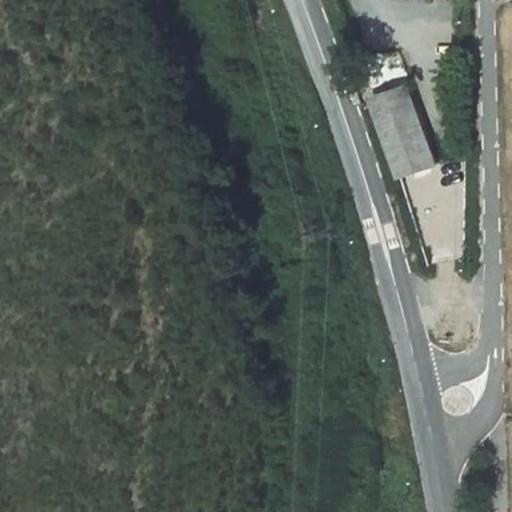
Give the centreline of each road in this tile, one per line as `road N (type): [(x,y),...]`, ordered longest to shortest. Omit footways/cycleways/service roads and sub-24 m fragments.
road 1 (unclassified): [(430,422),(468,398),(490,360),(485,0)]
road 2 (unclassified): [(430,422),(361,156),(303,0)]
